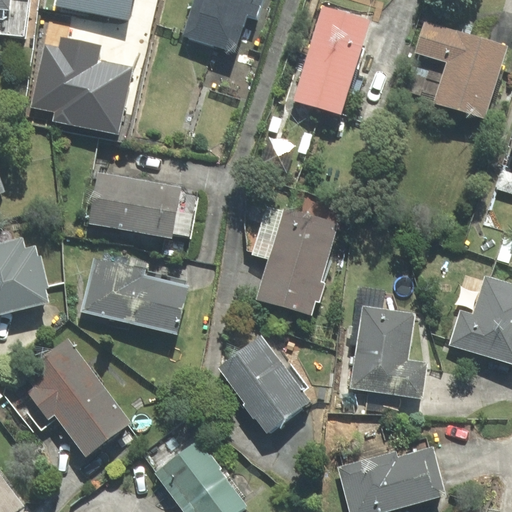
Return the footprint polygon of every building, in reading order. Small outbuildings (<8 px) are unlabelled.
[(15,0),(0,0),(0,26),(14,27),(15,0)] [(54,0),(51,14),(123,32),(131,0),(54,0)] [(246,0),(187,0),(174,36),(226,56),(246,0)] [(368,30),(323,15),(291,109),(336,125),(368,30)] [(500,60),(426,33),(411,54),(432,109),(477,125),(500,60)] [(62,35),(59,45),(45,47),(33,101),(54,106),(55,123),(118,139),(137,64),(102,56),(105,46),(62,35)] [(171,244),(184,247),(188,227),(170,223),(175,197),(92,180),(81,234),(169,252),(171,244)] [(255,305),(308,323),(339,229),(259,203),(241,259),(267,267),(255,305)] [(0,322),(49,312),(33,242),(0,249),(0,322)] [(75,318),(174,343),(186,293),(87,269),(75,318)] [(511,373),(511,289),(486,281),(472,320),(460,316),(448,352),(511,373)] [(346,396),(419,407),(425,369),(407,367),(414,321),(359,312),(346,396)] [(81,464),(130,431),(67,340),(17,374),(31,394),(25,398),(46,427),(52,422),(81,464)] [(260,442),(306,410),(259,342),(213,374),(260,442)] [(342,511),(406,511),(443,503),(430,452),(378,465),(372,444),(328,456),(342,511)] [(176,511),(244,511),(197,445),(152,477),(176,511)] [(0,511),(18,511),(0,483),(0,511)]
